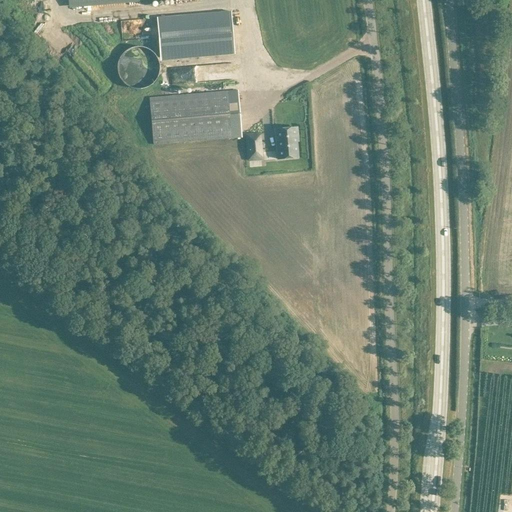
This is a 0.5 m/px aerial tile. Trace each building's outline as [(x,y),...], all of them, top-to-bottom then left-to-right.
[(179,55),(235,51),(233,10),(175,15),(179,55)] [(139,92),(143,91),(146,90),(150,89),(153,87),(155,84),(157,81),(159,78),(160,74),(160,71),(160,67),(159,64),(157,60),(155,57),(153,55),(150,53),(146,51),(143,50),(139,50),(136,50),(132,51),(129,53),(126,55),(123,57),(121,60),(120,64),(119,67),(118,71),(119,74),(120,78),(121,81),(123,84),(126,87),(129,89),(132,90),(136,91),(139,92)] [(230,114),(230,104),(239,103),(238,91),(151,98),(155,144),(241,138),(239,113),(230,114)] [(276,138),(278,159),(297,158),(295,138),(297,138),(297,128),(277,129),(278,138),(276,138)] [(260,147),(248,148),(249,159),(261,158),(260,147)]
